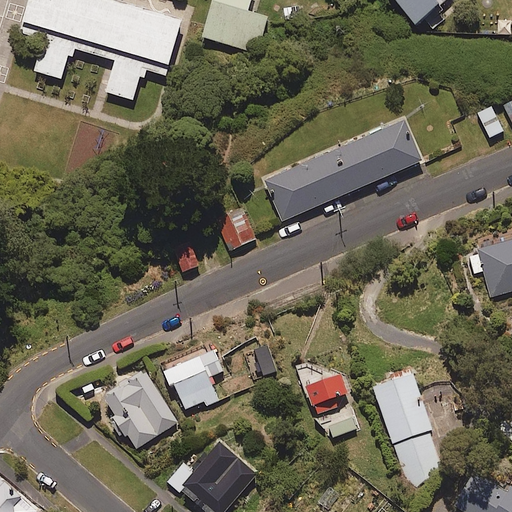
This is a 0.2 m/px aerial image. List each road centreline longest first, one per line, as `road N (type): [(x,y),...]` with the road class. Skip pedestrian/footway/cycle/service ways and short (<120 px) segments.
road 1 (residential): [(511,165),(336,233),(55,359),(0,417)]
road 2 (residential): [(105,511),(0,421)]
